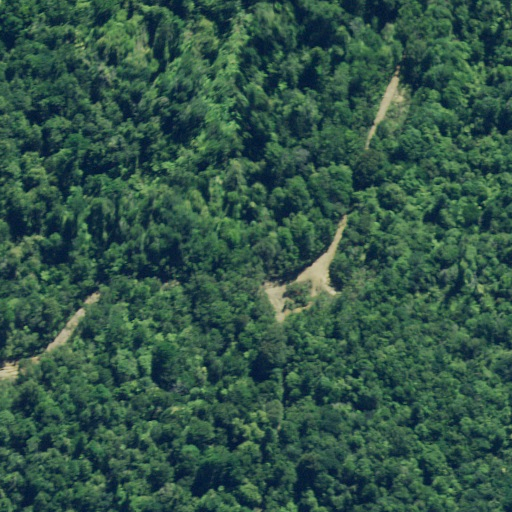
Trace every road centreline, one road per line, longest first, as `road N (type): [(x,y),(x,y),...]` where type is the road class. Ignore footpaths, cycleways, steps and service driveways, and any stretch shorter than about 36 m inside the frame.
road 1 (track): [(297,304),(322,157),(447,0)]
road 2 (track): [(0,356),(41,348),(108,279),(297,304)]
road 3 (track): [(250,511),(297,304)]
